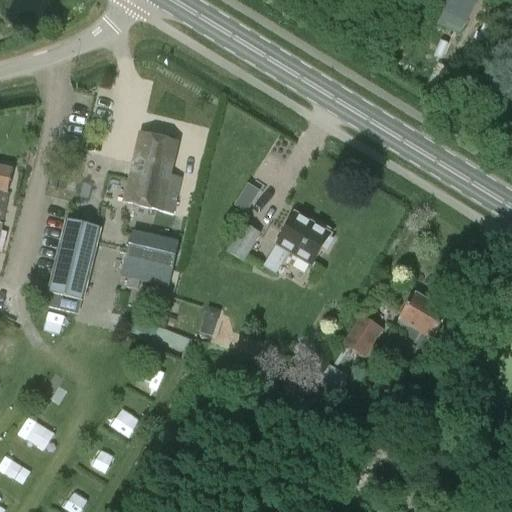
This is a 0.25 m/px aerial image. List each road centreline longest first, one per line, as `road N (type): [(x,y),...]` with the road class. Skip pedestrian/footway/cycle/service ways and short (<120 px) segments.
road 1 (primary): [(511,207),(171,0)]
road 2 (unclassified): [(0,70),(89,39),(134,0)]
